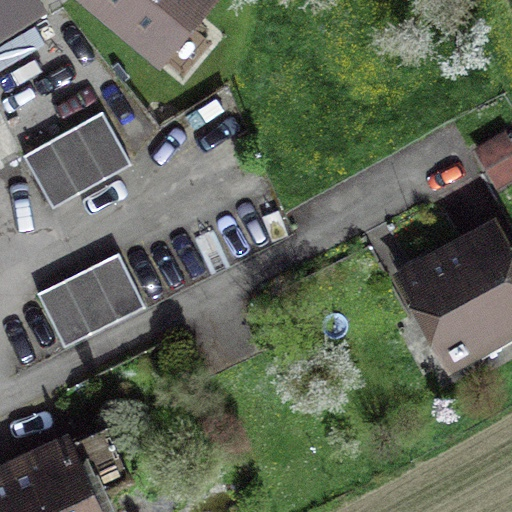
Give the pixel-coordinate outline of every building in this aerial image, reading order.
[(224,0),(77,0),(76,2),(165,74),(224,0)] [(102,121),(23,167),(55,220),(133,174),(102,121)] [(406,274),(454,357),(511,324),(511,267),(489,227),(406,274)] [(120,265),(38,303),(65,357),(148,317),(120,265)] [(105,511),(76,445),(0,478),(0,511),(105,511)]
